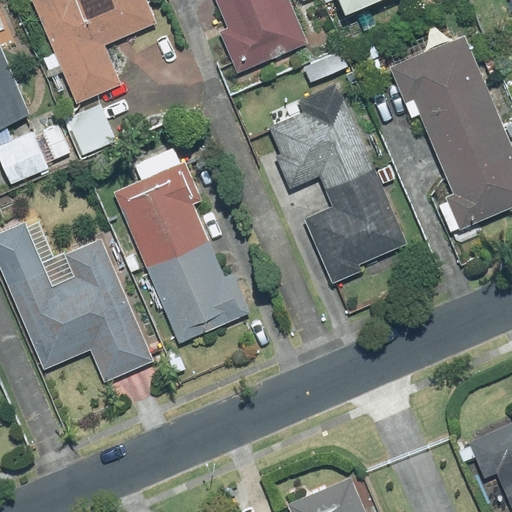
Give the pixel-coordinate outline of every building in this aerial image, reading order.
[(31,0),(54,51),(40,57),(48,75),(60,70),(74,102),(121,81),(104,42),(155,19),(146,0),(31,0)] [(308,39),(290,0),(219,0),(231,25),(221,30),(239,70),(308,39)] [(321,0),(323,2),(326,0),(337,0),(342,10),(366,0),(321,0)] [(448,38),(429,21),(428,22),(425,47),(389,63),(410,113),(417,110),(451,191),(436,198),(450,231),(511,204),(511,145),(462,32),(448,38)] [(46,166),(31,127),(10,136),(4,121),(26,112),(0,45),(0,159),(8,181),(46,166)] [(358,260),(406,240),(337,80),(297,97),(304,111),(270,126),(280,149),(272,152),(287,186),(317,173),(331,205),(304,217),(332,281),(362,268),(358,260)] [(115,136),(98,99),(61,116),(77,153),(115,136)] [(71,151),(58,122),(41,130),(53,158),(71,151)] [(140,177),(111,190),(178,341),(251,309),(234,270),(223,274),(192,203),(203,198),(186,158),(179,161),(173,146),(134,163),(140,177)] [(154,357),(101,236),(6,277),(45,366),(88,347),(102,380),(154,357)] [(511,511),(511,421),(469,439),(483,474),(493,470),(510,511),(511,511)] [(364,511),(349,475),(285,502),(289,511),(364,511)]
